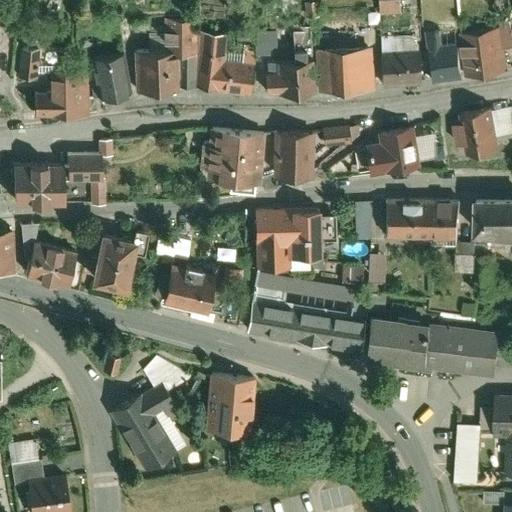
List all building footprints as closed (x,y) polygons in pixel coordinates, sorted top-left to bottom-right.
[(175,36),(177,73),(193,72),(198,30),(194,29),(193,7),(160,9),(162,32),(175,31),(175,36)] [(417,17),(422,68),(460,64),(455,13),(417,17)] [(461,17),(466,63),(506,59),(502,13),(461,17)] [(257,34),(275,32),(273,14),(255,16),(257,34)] [(192,74),(243,81),(247,51),(215,47),(218,23),(199,20),(198,30),(193,72),(192,74)] [(256,57),(257,79),(308,76),(306,42),(298,42),(298,31),(283,31),(284,43),(262,44),(263,56),(256,57)] [(306,42),(308,76),(365,73),(362,31),(305,34),(306,42)] [(132,38),(135,82),(177,79),(177,73),(175,36),(132,38)] [(373,38),(375,70),(413,68),(411,36),(373,38)] [(38,40),(18,39),(16,69),(36,70),(38,40)] [(121,39),(92,45),(95,60),(87,62),(87,89),(130,80),(121,39)] [(34,83),(34,110),(87,110),(87,89),(87,62),(48,62),(48,83),(34,83)] [(509,91),(457,97),(458,103),(451,103),(455,132),(461,131),(462,139),(497,134),(495,123),(511,120),(511,96),(510,97),(509,91)] [(342,111),(316,113),(317,133),(344,131),(342,111)] [(356,130),(361,160),(413,152),(406,111),(372,116),(374,127),(356,130)] [(199,156),(198,167),(219,168),(218,178),(246,180),(247,171),(252,171),(253,167),(264,163),(265,119),(202,114),(201,131),(193,131),(191,155),(199,156)] [(306,116),(265,115),(265,119),(264,163),(305,164),(306,116)] [(127,135),(128,147),(129,169),(146,168),(144,127),(127,128),(127,135)] [(101,149),(128,147),(127,135),(123,135),(122,131),(97,134),(98,142),(66,141),(65,155),(65,172),(101,173),(101,149)] [(13,155),(13,197),(65,197),(65,172),(65,155),(13,155)] [(511,182),(469,181),(467,222),(511,223),(511,182)] [(458,188),(380,187),(380,228),(457,229),(458,188)] [(365,189),(346,190),(348,230),(367,229),(365,189)] [(311,194),(247,197),(249,254),(282,252),(282,242),(313,241),(311,194)] [(99,221),(87,273),(118,280),(126,243),(137,245),(142,223),(127,220),(126,227),(99,221)] [(12,229),(0,229),(0,262),(13,262),(12,229)] [(471,231),(454,231),(454,261),(471,261),(471,231)] [(32,233),(23,272),(64,281),(73,242),(32,233)] [(367,238),(368,267),(385,266),(384,237),(367,238)] [(494,248),(475,245),(470,284),(489,287),(494,248)] [(162,255),(155,296),(201,304),(202,297),(213,298),(217,274),(206,272),(208,263),(162,255)] [(248,258),(238,325),(354,342),(359,311),(343,308),(349,273),(248,258)] [(363,296),(356,348),(489,365),(495,321),(427,312),(428,305),(363,296)] [(97,342),(93,360),(110,364),(114,346),(97,342)] [(146,382),(103,407),(137,465),(178,441),(165,419),(177,412),(163,387),(187,373),(152,352),(137,367),(146,382)] [(247,371),(203,367),(198,423),(241,428),(247,371)] [(511,389),(490,389),(490,430),(501,430),(501,471),(511,470),(511,389)] [(473,477),(475,418),(451,417),(449,476),(473,477)] [(27,489),(30,511),(72,511),(66,471),(43,474),(40,459),(12,463),(16,491),(27,489)]
